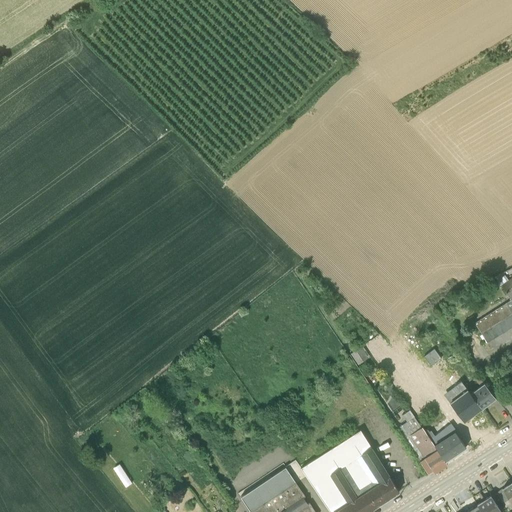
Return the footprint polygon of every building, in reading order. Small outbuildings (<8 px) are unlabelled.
[(511,276),(508,279),(502,272),(494,277),(511,299),(511,300),(511,276)] [(487,343),(511,327),(511,300),(511,299),(474,322),(487,343)] [(368,361),(371,359),(362,346),(351,353),(358,364),(367,359),(368,361)] [(451,363),(459,358),(455,352),(455,353),(453,350),(446,355),(451,363)] [(477,375),(474,377),(480,385),(470,392),(481,407),(495,397),(477,375)] [(463,424),(483,410),(481,407),(470,392),(468,390),(449,404),(463,424)] [(397,427),(427,473),(432,469),(434,472),(447,464),(444,461),(425,430),(410,410),(402,415),(407,421),(397,427)] [(441,430),(456,453),(465,447),(455,431),(456,430),(450,423),(441,430)] [(425,430),(444,461),(456,453),(441,430),(434,435),(431,429),(429,431),(427,428),(425,430)] [(300,467),(329,511),(365,511),(370,510),(369,509),(367,505),(373,501),(376,505),(375,505),(376,506),(398,491),(360,429),(300,467)] [(315,511),(309,502),(307,503),(303,496),(305,495),(285,467),(240,497),(250,511),(315,511)] [(511,506),(511,481),(497,491),(508,509),(511,506)] [(500,511),(490,495),(476,504),(481,511),(500,511)]
